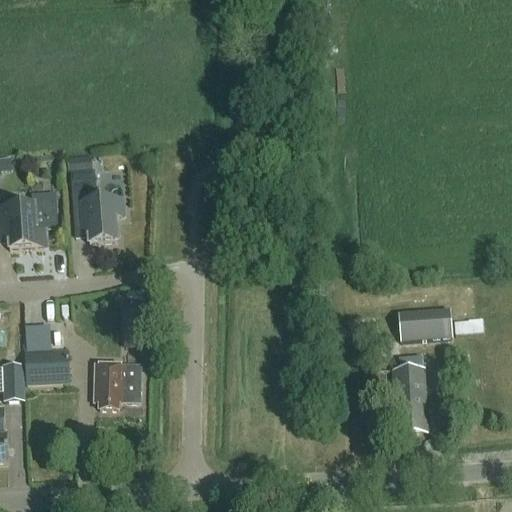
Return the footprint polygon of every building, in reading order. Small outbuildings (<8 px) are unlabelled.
[(69,174),(92,173),(91,160),(68,162),(69,174)] [(95,174),(73,176),(76,225),(88,224),(90,248),(118,246),(116,221),(124,220),(123,204),(97,206),(95,174)] [(45,234),(58,233),(55,197),(32,199),(33,210),(18,211),(17,199),(0,200),(0,230),(8,230),(10,254),(46,251),(45,234)] [(397,320),(399,349),(451,345),(449,316),(397,320)] [(469,325),(454,326),(455,339),(475,337),(484,337),(483,322),(474,323),(469,323),(469,325)] [(129,329),(129,349),(143,349),(143,329),(129,329)] [(28,389),(69,387),(67,353),(26,355),(28,389)] [(96,369),(95,407),(100,407),(100,414),(118,414),(118,407),(123,408),(123,407),(140,407),(140,371),(96,369)] [(4,405),(25,405),(24,370),(3,370),(4,405)] [(421,430),(427,430),(424,373),(393,375),(396,432),(403,431),(403,438),(421,437),(421,430)]
